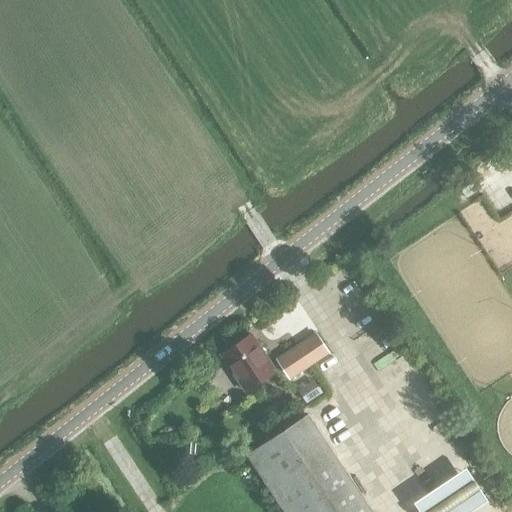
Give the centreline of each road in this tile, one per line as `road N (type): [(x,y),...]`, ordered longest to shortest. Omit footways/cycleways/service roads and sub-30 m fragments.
road 1 (track): [(506,84),(455,16),(0,398)]
road 2 (unclassified): [(0,484),(511,79)]
road 3 (unknown): [(283,260),(363,382),(384,489),(399,511)]
road 4 (track): [(170,117),(283,260)]
